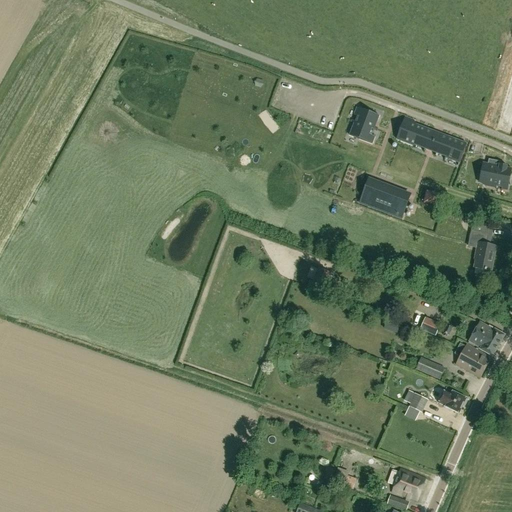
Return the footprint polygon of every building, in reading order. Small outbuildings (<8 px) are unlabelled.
[(379,116),(356,107),(349,137),(358,144),(372,145),(375,137),(373,137),(375,131),(379,116)] [(404,118),(395,142),(459,165),(468,145),(415,127),(414,122),(404,118)] [(404,186),(411,167),(383,156),(376,175),(404,186)] [(482,165),(479,185),(508,192),(511,171),(499,167),(499,163),(488,161),(488,165),(482,165)] [(345,172),(326,164),(319,183),(338,190),(345,172)] [(441,200),(449,181),(420,170),(413,189),(441,200)] [(372,180),(369,187),(401,199),(404,192),(372,180)] [(456,188),(452,200),(465,204),(469,192),(456,188)] [(396,215),(401,200),(369,189),(364,204),(396,215)] [(456,207),(444,205),(443,212),(445,213),(441,231),(451,234),(452,232),(457,233),(457,235),(463,236),(467,214),(462,213),(463,211),(455,210),(456,207)] [(354,239),(355,236),(379,245),(387,225),(348,211),(339,234),(354,239)] [(476,261),(475,268),(491,272),(496,248),(486,245),(488,235),(471,232),(468,248),(477,250),(475,260),(476,261)] [(411,259),(417,247),(404,241),(399,254),(411,259)] [(326,285),(331,272),(319,267),(314,280),(326,285)] [(420,330),(435,336),(440,324),(425,317),(420,330)] [(400,326),(387,321),(384,329),(397,333),(400,326)] [(469,343),(481,349),(480,350),(493,357),(505,336),(495,331),(495,332),(480,323),(469,343)] [(449,335),(453,327),(446,324),(442,333),(444,333),(443,336),(447,337),(448,335),(449,335)] [(391,347),(399,350),(401,345),(393,342),(391,347)] [(382,353),(383,348),(374,345),(372,350),(382,353)] [(467,346),(457,366),(481,379),(491,359),(467,346)] [(416,370),(440,380),(445,368),(421,358),(416,370)] [(422,413),(428,400),(407,390),(402,400),(410,404),(408,407),(422,413)] [(453,393),(452,395),(445,391),(439,404),(446,408),(458,414),(460,410),(461,410),(464,404),(463,404),(465,399),(453,393)] [(345,465),(349,456),(344,454),(341,463),(345,465)] [(332,482),(337,468),(327,464),(322,478),(332,482)] [(304,469),(308,479),(316,475),(312,466),(304,469)] [(353,490),(357,479),(347,476),(348,472),(338,468),(333,482),(343,485),(343,486),(353,490)] [(402,470),(393,494),(417,502),(426,479),(402,470)] [(387,505),(406,510),(409,501),(389,495),(387,505)] [(296,511),(323,511),(300,503),(296,511)]
